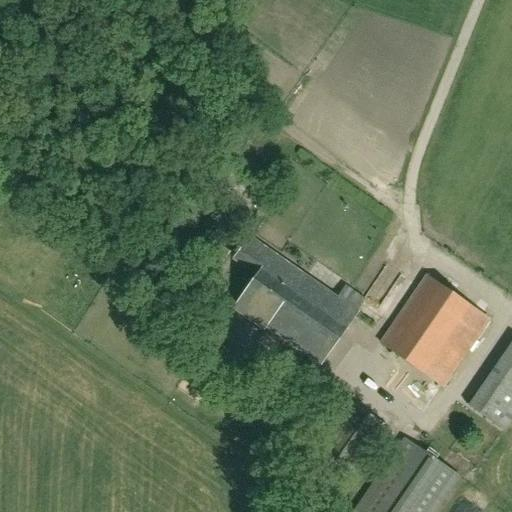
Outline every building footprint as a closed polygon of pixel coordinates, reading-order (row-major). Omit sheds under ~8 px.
[(345,286),(337,297),(249,237),(233,259),(257,276),(234,309),(264,330),(267,326),(321,363),(365,300),(345,286)] [(444,387),(490,319),(428,277),(382,345),(444,387)] [(212,339),(190,371),(214,388),(237,357),(212,339)] [(503,429),(511,416),(511,344),(469,406),(503,429)] [(351,402),(317,452),(352,476),(386,426),(351,402)] [(406,440),(356,511),(434,511),(459,476),(406,440)]
